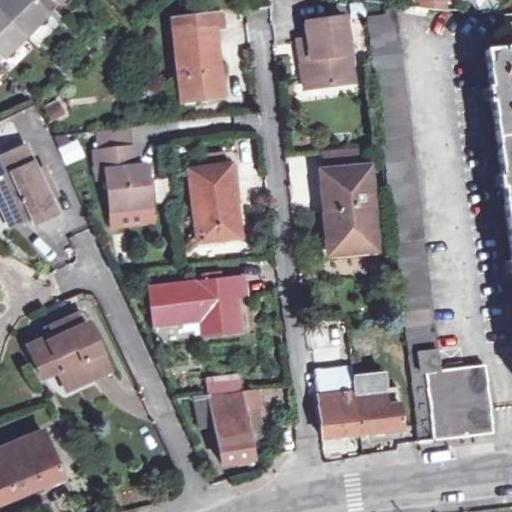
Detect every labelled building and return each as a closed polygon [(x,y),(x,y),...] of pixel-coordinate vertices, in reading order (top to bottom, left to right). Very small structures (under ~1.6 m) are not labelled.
[(0,0),(0,59),(21,39),(43,17),(29,2),(31,0),(45,0),(54,7),(61,0),(0,0)] [(384,15),(365,17),(381,146),(418,442),(493,432),(490,408),(485,365),(438,370),(393,9),(383,10),(384,15)] [(205,17),(197,18),(197,16),(174,18),(183,101),(222,97),(216,29),(224,28),(222,13),(205,14),(205,17)] [(330,75),(351,72),(343,18),(305,24),(307,40),(309,54),(297,55),(302,90),(332,85),(330,75)] [(309,54),(307,40),(296,42),(297,55),(309,54)] [(501,173),(496,173),(498,187),(504,186),(511,257),(506,259),(507,274),(511,273),(511,46),(487,49),(491,87),(486,87),(487,102),(494,102),(501,173)] [(352,82),(351,72),(330,75),(332,85),(352,82)] [(78,140),(57,144),(62,163),(82,158),(78,140)] [(0,213),(6,226),(26,217),(28,222),(49,213),(44,199),(52,195),(41,171),(33,174),(22,148),(0,156),(0,213)] [(111,211),(151,207),(147,167),(138,169),(136,149),(96,152),(98,173),(107,172),(111,211)] [(288,157),(291,199),(308,198),(304,156),(288,157)] [(188,175),(231,171),(230,161),(186,166),(188,175)] [(332,252),(375,249),(368,169),(326,173),(332,252)] [(230,206),(232,222),(244,221),(238,170),(231,171),(235,204),(230,206)] [(231,171),(188,175),(197,243),(233,240),(232,222),(230,206),(235,204),(231,171)] [(242,297),(241,280),(146,291),(151,329),(197,324),(200,340),(239,334),(235,299),(242,297)] [(104,367),(83,323),(81,324),(73,311),(49,322),(51,328),(24,340),(40,371),(55,365),(63,380),(84,371),(87,375),(104,367)] [(311,350),(314,372),(352,368),(349,346),(311,350)] [(355,393),(353,381),(352,368),(314,372),(317,397),(355,393)] [(355,393),(317,397),(322,439),(402,429),(398,387),(385,388),(384,378),(353,381),(355,393)] [(200,419),(215,417),(215,414),(212,399),(242,395),(240,381),(196,388),(200,419)] [(215,414),(215,417),(219,437),(223,461),(252,456),(242,395),(212,399),(215,414)] [(0,503),(62,477),(43,431),(0,448),(0,503)]
